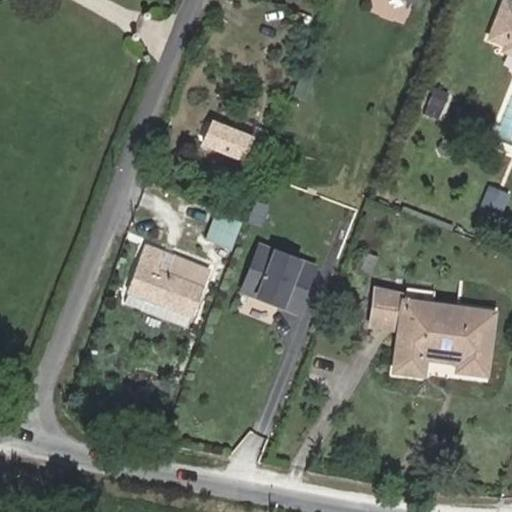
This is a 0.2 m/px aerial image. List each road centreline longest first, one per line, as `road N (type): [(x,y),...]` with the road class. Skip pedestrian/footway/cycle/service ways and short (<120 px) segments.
road 1 (residential): [(31,442),(49,369),(199,0)]
road 2 (tertiary): [(31,442),(359,511)]
